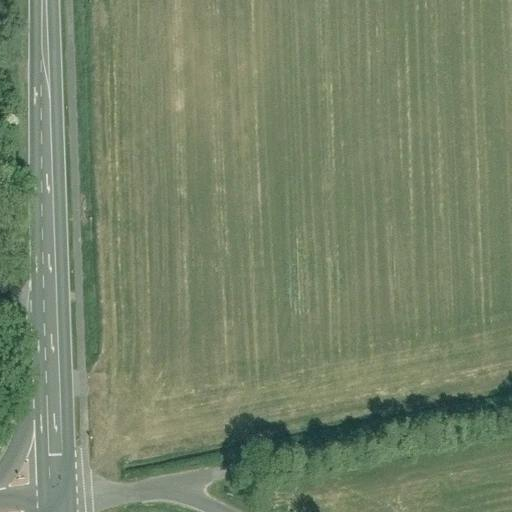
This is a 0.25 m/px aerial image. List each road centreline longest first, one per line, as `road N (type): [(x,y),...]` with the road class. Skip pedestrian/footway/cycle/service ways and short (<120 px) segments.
road 1 (tertiary): [(61,503),(41,0)]
road 2 (unclassified): [(511,418),(168,487)]
